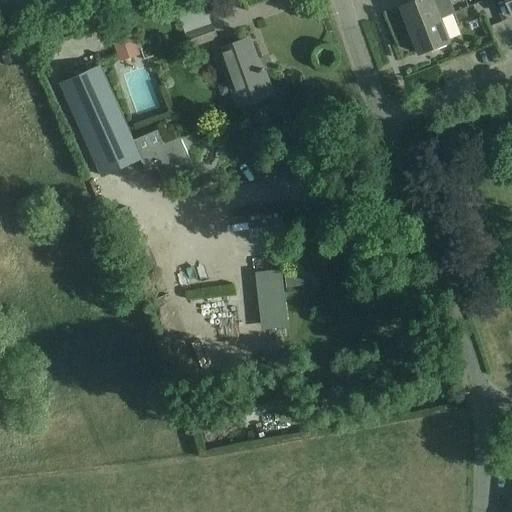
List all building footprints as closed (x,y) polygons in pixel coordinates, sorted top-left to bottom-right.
[(418,0),(401,7),(410,29),(455,12),(450,0),(418,0)] [(198,7),(200,22),(226,19),(224,4),(198,7)] [(455,13),(455,12),(410,29),(420,54),(451,42),(441,19),(455,13)] [(186,34),(190,47),(217,38),(212,24),(186,34)] [(219,50),(226,69),(239,106),(254,101),(252,97),(271,91),(263,69),(260,70),(249,39),(219,50)] [(1,53),(6,65),(24,58),(19,46),(1,53)] [(61,84),(102,177),(141,160),(133,142),(134,141),(100,66),(98,67),(99,68),(63,83),(61,84)] [(159,130),(144,136),(134,141),(133,142),(141,160),(147,173),(157,168),(163,183),(192,171),(193,166),(180,138),(166,144),(159,130)]
